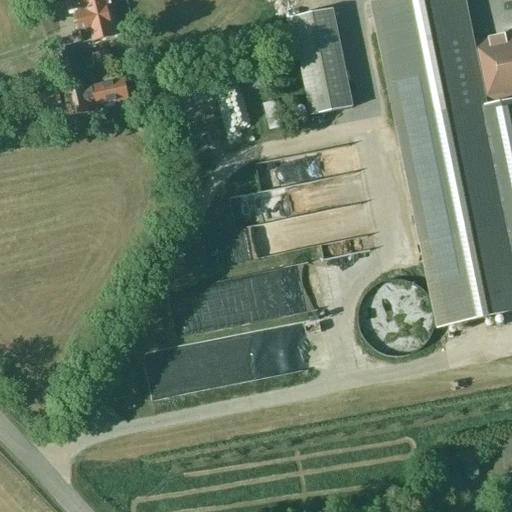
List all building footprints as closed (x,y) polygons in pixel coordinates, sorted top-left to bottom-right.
[(110,3),(109,0),(65,0),(70,16),(75,14),(80,34),(89,31),(92,44),(115,38),(106,7),(105,7),(105,4),(110,3)] [(411,0),(376,7),(439,327),(511,312),(511,262),(504,223),(511,221),(511,36),(471,45),(461,0),(411,0)] [(333,10),(289,19),(309,117),(352,108),(333,10)] [(77,70),(71,48),(58,51),(67,84),(85,79),(82,69),(77,70)] [(108,51),(90,55),(94,70),(112,66),(108,51)] [(85,81),(58,86),(64,116),(90,110),(90,108),(95,107),(97,117),(121,112),(119,102),(127,100),(123,80),(86,87),(85,81)] [(60,106),(57,92),(34,97),(37,111),(60,106)] [(332,203),(351,205),(352,188),(333,186),(332,203)] [(355,211),(334,217),(342,243),(363,236),(355,211)] [(172,365),(173,386),(184,385),(182,365),(172,365)]
